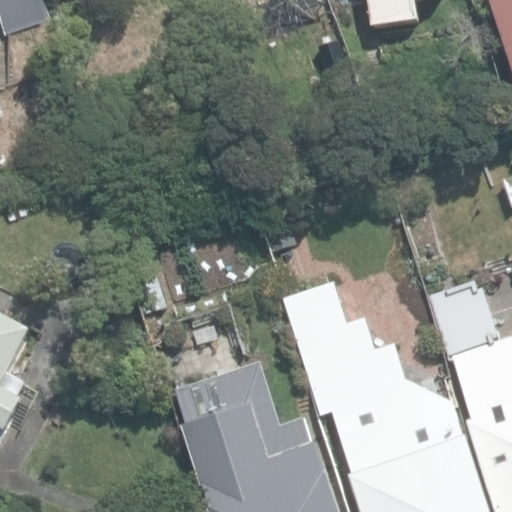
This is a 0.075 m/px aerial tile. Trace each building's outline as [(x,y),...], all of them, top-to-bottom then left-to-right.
[(375,0),(374,25),(424,23),(440,0),(375,0)] [(511,0),(493,0),(511,58),(511,0)] [(483,511),(454,415),(336,280),(294,292),(366,511),(483,511)] [(0,399),(46,319),(0,295),(0,399)] [(511,511),(511,335),(454,353),(501,511),(511,511)] [(343,511),(298,359),(183,386),(219,511),(343,511)]
